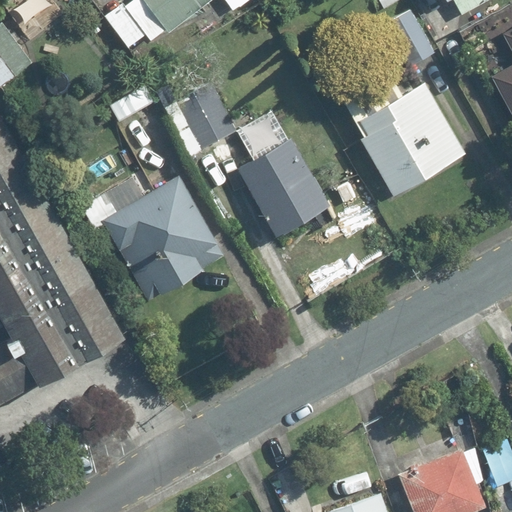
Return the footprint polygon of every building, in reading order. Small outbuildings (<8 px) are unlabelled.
[(170,29),(208,0),(226,0),(234,10),(248,0),(132,0),(126,5),(122,0),(105,13),(130,46),(148,33),(151,38),(168,26),(170,29)] [(454,0),(462,14),(488,0),(454,0)] [(414,10),(389,24),(411,64),(436,50),(414,10)] [(1,19),(0,19),(0,83),(2,85),(33,61),(1,19)] [(511,46),(511,63),(494,73),(511,108),(511,29),(505,34),(511,46)] [(405,91),(393,68),(342,96),(394,193),(467,153),(427,79),(405,91)] [(218,95),(184,114),(202,147),(236,128),(218,95)] [(0,405),(43,382),(127,334),(3,120),(0,116),(0,313),(8,327),(0,332),(0,405)] [(293,134),(239,165),(278,233),(332,202),(293,134)] [(226,253),(180,174),(102,219),(149,298),(226,253)] [(511,448),(507,436),(483,445),(497,484),(511,478),(511,448)] [(416,511),(451,511),(486,498),(476,475),(485,471),(472,439),(399,470),(416,511)] [(393,511),(386,491),(325,511),(393,511)]
